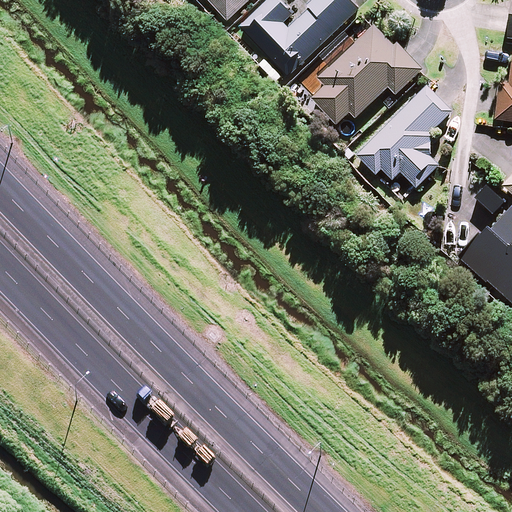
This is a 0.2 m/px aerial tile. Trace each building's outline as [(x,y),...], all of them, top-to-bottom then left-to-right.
[(210,0),(229,20),(251,0),(210,0)] [(359,6),(353,0),(311,0),(297,14),(282,0),(270,0),(242,28),(289,76),(359,6)] [(423,71),(381,23),(320,77),(327,85),(313,97),(337,124),(351,112),(356,117),(390,87),(397,94),(423,71)] [(511,71),(510,84),(502,83),(498,119),(511,120),(511,71)] [(451,113),(424,86),(358,154),(378,174),(383,168),(394,179),(402,171),(418,187),(440,165),(420,145),(451,113)] [(511,204),(462,259),(490,284),(492,282),(511,300),(511,204)]
